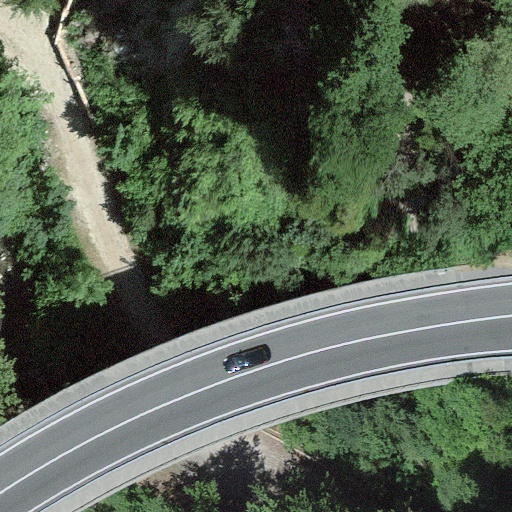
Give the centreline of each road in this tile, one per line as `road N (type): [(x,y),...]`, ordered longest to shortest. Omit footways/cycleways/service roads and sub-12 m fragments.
road 1 (track): [(0,26),(27,41),(81,182),(154,323),(367,511)]
road 2 (tertiary): [(0,495),(52,460),(141,419),(295,360),(511,320)]
